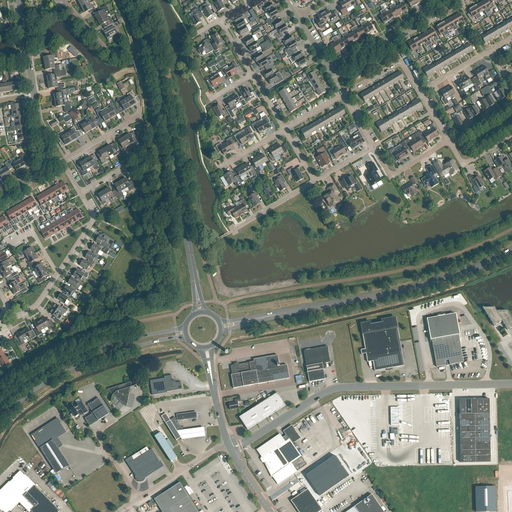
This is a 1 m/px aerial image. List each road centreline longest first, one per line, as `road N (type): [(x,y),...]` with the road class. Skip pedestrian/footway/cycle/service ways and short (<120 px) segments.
road 1 (secondary): [(200,311),(153,57),(133,0)]
road 2 (unclassified): [(230,450),(328,388),(511,383)]
road 3 (primary): [(270,316),(418,287),(511,251)]
road 4 (primary): [(0,418),(56,376),(100,356),(186,339)]
road 5 (primary): [(184,327),(80,354),(0,407)]
road 6 (unknown): [(427,385),(425,315),(454,305),(486,339),(491,384)]
road 7 (unclassified): [(137,499),(96,433),(134,405)]
